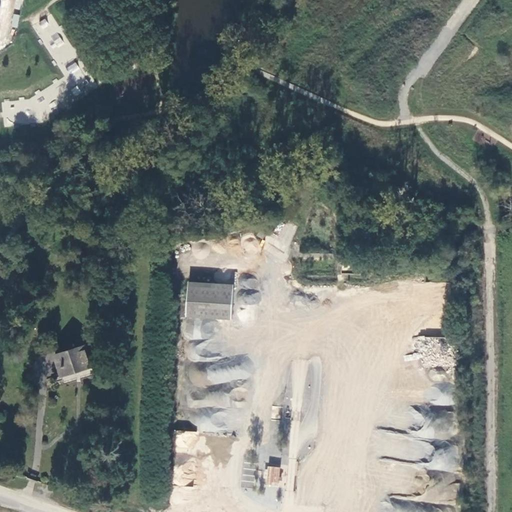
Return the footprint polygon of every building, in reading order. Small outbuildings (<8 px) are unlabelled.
[(50,35),(54,47),(62,44),(59,33),(50,35)] [(71,73),(79,67),(75,61),(67,67),(71,73)] [(76,80),(84,77),(80,69),(72,72),(76,80)] [(188,286),(186,316),(231,319),(234,289),(188,286)] [(64,380),(92,371),(85,349),(54,358),(57,368),(60,367),(64,380)] [(280,469),(269,468),(268,484),(278,485),(280,469)]
